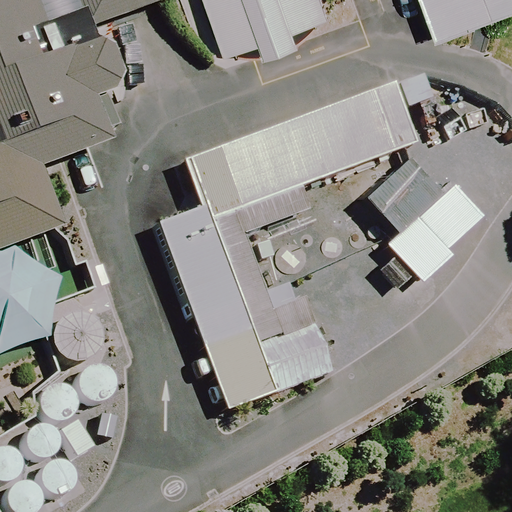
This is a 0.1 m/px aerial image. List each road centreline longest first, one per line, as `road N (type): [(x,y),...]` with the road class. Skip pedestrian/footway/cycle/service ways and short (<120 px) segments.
road 1 (residential): [(200,482),(113,259),(111,202),(150,144),(393,53),(470,70),(511,103)]
road 2 (residential): [(511,246),(455,324),(200,482)]
